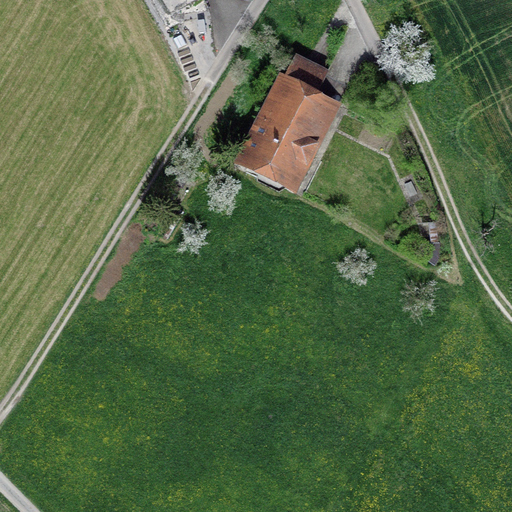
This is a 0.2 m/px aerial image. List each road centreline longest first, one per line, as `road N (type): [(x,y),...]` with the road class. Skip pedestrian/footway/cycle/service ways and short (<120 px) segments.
road 1 (track): [(205,90),(0,421)]
road 2 (track): [(511,314),(473,259),(354,0)]
